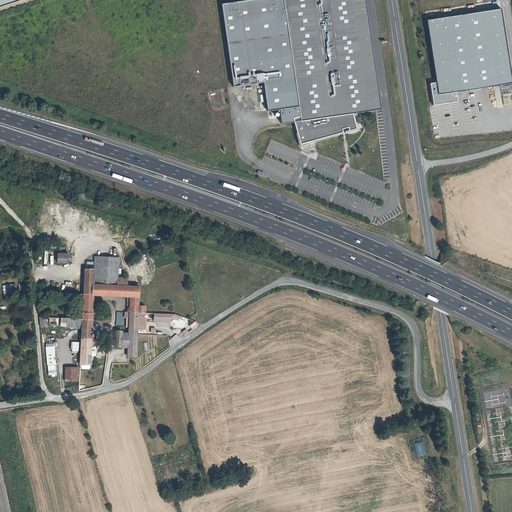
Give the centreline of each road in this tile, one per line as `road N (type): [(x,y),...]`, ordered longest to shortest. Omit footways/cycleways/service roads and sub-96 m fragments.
road 1 (unclassified): [(0,406),(119,387),(282,281),(407,318),(421,394),(454,400)]
road 2 (motorway): [(0,133),(281,230),(511,332)]
road 3 (motorway): [(511,313),(333,231),(0,117)]
road 4 (secondary): [(418,166),(454,400)]
road 5 (secondary): [(391,0),(418,166)]
road 6 (unknown): [(394,201),(279,149)]
